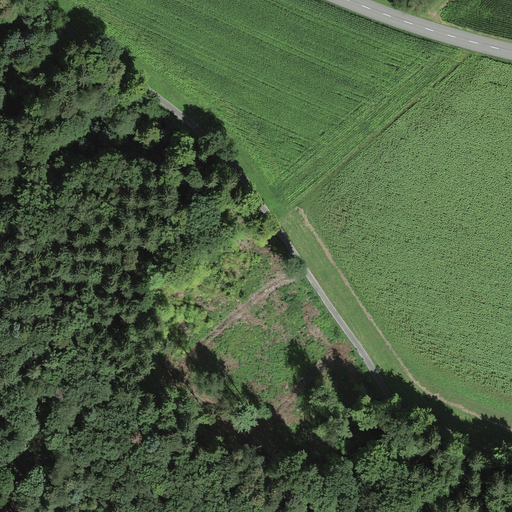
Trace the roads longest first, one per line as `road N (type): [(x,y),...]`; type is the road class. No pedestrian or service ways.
road 1 (track): [(511,455),(406,415),(235,162),(43,0)]
road 2 (tertiary): [(511,50),(347,0)]
